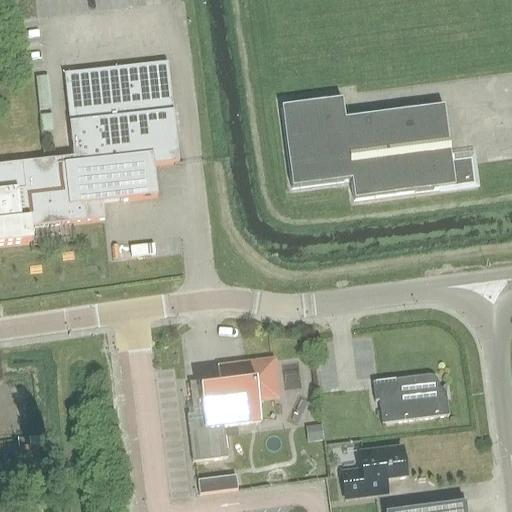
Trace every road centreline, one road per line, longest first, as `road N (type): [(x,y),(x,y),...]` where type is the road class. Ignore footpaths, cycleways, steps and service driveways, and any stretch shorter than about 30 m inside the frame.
road 1 (unclassified): [(0,330),(207,301),(280,307),(448,287),(509,302)]
road 2 (unclassified): [(509,302),(496,346),(511,434)]
